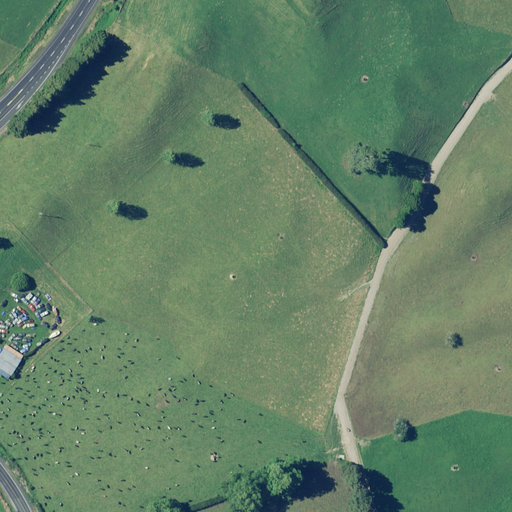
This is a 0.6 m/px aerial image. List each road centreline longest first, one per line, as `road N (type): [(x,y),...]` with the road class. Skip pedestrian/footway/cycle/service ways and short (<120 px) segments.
road 1 (track): [(511,72),(355,243),(355,424),(382,511)]
road 2 (trunk): [(0,113),(89,0)]
